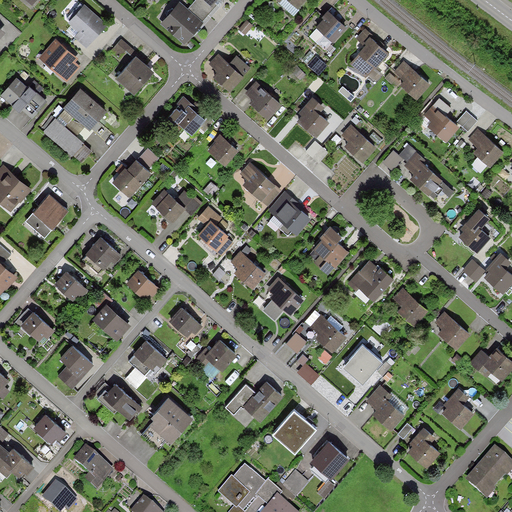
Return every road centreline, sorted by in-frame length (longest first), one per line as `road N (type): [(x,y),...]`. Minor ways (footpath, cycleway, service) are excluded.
road 1 (unclassified): [(430,501),(178,280)]
road 2 (residential): [(343,207),(182,69)]
road 3 (residential): [(511,122),(355,0)]
road 4 (residential): [(178,280),(66,407)]
road 5 (residential): [(81,189),(182,69)]
road 6 (residential): [(412,257),(428,225),(377,177),(343,207)]
road 7 (residential): [(0,321),(95,209)]
road 8 (residential): [(84,424),(189,510)]
road 9 (residential): [(511,337),(412,257)]
road 10 (residential): [(430,501),(511,404)]
